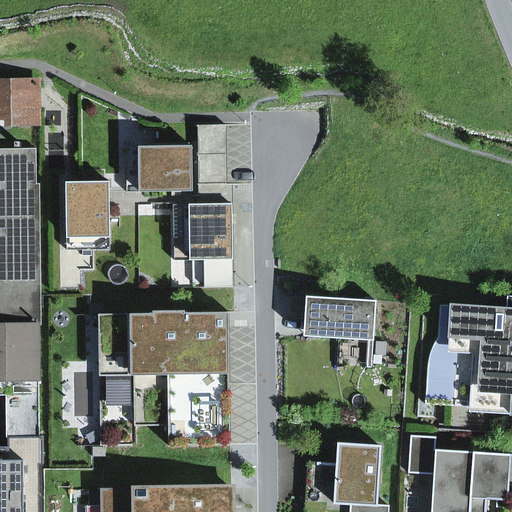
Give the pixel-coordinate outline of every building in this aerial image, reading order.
[(0,81),(0,116),(12,116),(12,123),(38,123),(38,81),(0,81)] [(227,195),(226,125),(198,125),(199,196),(227,195)] [(11,387),(40,387),(36,148),(20,149),(20,142),(15,142),(15,149),(0,149),(0,380),(11,380),(11,387)] [(140,192),(193,192),(192,146),(139,147),(140,192)] [(127,193),(140,192),(139,147),(126,147),(127,193)] [(90,238),(110,237),(110,182),(66,182),(67,238),(90,238)] [(232,204),(190,205),(191,260),(191,261),(192,261),(193,284),(204,283),(204,261),(233,260),(232,204)] [(174,261),(191,260),(190,205),(174,205),(174,261)] [(67,251),(90,250),(90,238),(67,238),(67,251)] [(204,288),(234,287),(233,260),(204,261),(204,283),(204,288)] [(376,301),(306,297),(303,337),(373,341),(376,301)] [(511,297),(507,297),(506,309),(440,305),(438,337),(432,348),(428,364),(425,405),(469,407),(511,409),(511,297)] [(168,446),(231,445),(229,311),(153,312),(153,314),(99,314),(101,446),(137,446),(136,426),(168,426),(168,446)] [(11,380),(0,380),(0,395),(6,396),(6,393),(7,393),(11,393),(11,387),(11,380)] [(7,393),(8,438),(40,437),(39,393),(11,393),(7,393)] [(503,482),(501,482),(503,457),(503,454),(435,450),(436,438),(411,436),(409,473),(434,475),(431,511),(486,511),(487,500),(488,488),(503,488),(503,482)] [(307,461),(305,502),(355,505),(376,507),(375,511),(388,511),(389,506),(377,505),(380,447),(338,444),(337,463),(336,473),(324,472),(325,463),(307,461)] [(497,500),(497,493),(509,494),(511,457),(503,457),(501,482),(503,482),(503,488),(488,488),(487,500),(497,500)] [(20,511),(20,461),(0,460),(0,511),(20,511)] [(324,472),(336,473),(337,463),(325,463),(324,472)] [(232,511),(232,488),(104,490),(104,506),(103,511),(232,511)] [(497,500),(496,508),(510,509),(511,494),(509,494),(497,493),(497,500)]
